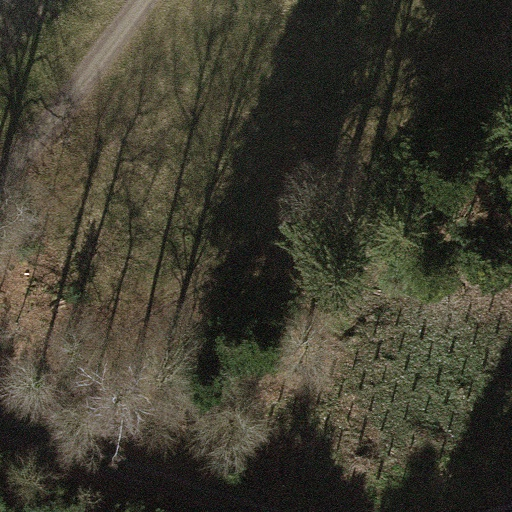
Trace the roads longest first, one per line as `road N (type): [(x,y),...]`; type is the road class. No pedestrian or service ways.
road 1 (track): [(0,432),(236,511)]
road 2 (track): [(0,198),(150,0)]
